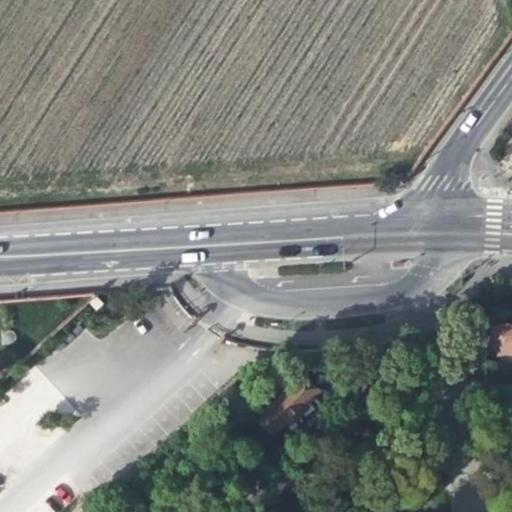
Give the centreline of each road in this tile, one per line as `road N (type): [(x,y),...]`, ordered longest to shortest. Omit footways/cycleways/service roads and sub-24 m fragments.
road 1 (primary): [(0,270),(511,242)]
road 2 (primary): [(435,214),(0,244)]
road 3 (residential): [(511,76),(453,155),(438,182),(435,214)]
